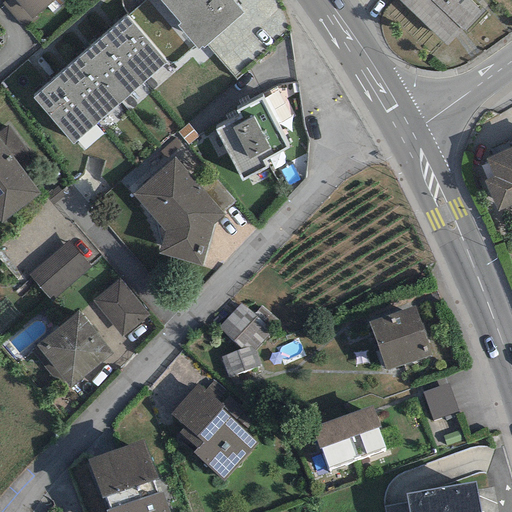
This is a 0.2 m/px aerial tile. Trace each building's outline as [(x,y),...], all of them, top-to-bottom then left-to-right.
[(14,0),(31,19),(52,0),(14,0)] [(203,48),(244,13),(232,0),(159,0),(180,24),(177,26),(198,50),(201,47),(203,48)] [(397,0),(447,47),(481,11),(469,0),(397,0)] [(104,38),(143,84),(168,63),(129,17),(104,38)] [(143,84),(104,38),(82,55),(122,101),(143,84)] [(122,101),(82,55),(58,77),(97,123),(122,101)] [(97,123),(58,77),(33,98),(72,144),(97,123)] [(214,130),(241,182),(269,167),(265,160),(290,147),(262,96),(234,111),(237,117),(214,130)] [(0,222),(2,225),(41,195),(19,168),(33,156),(8,124),(0,130),(0,222)] [(188,144),(198,136),(188,124),(178,132),(188,144)] [(159,152),(165,159),(181,146),(174,138),(159,152)] [(484,181),(497,212),(511,204),(511,146),(485,159),(493,177),(484,181)] [(174,157),(132,195),(164,231),(158,253),(201,266),(213,225),(224,215),(222,213),(202,189),(174,157)] [(202,189),(222,213),(235,202),(214,178),(202,189)] [(69,237),(30,270),(54,298),(93,264),(69,237)] [(119,279),(92,301),(121,337),(149,315),(119,279)] [(253,314),(240,304),(216,328),(240,350),(221,357),(228,378),(260,367),(255,350),(279,322),(261,306),(253,314)] [(414,306),(368,322),(385,371),(431,355),(414,306)] [(78,311),(36,346),(70,388),(113,353),(78,311)] [(231,396),(213,381),(203,392),(221,407),(231,396)] [(447,384),(422,393),(432,421),(457,412),(447,384)] [(196,385),(169,414),(183,427),(179,432),(196,449),(193,452),(223,480),(258,442),(221,407),(203,392),(196,385)] [(372,405),(311,427),(319,449),(320,448),(327,468),(385,447),(377,428),(380,427),(372,405)] [(167,511),(143,440),(87,459),(101,498),(105,497),(110,509),(105,511),(167,511)] [(481,511),(476,483),(406,496),(409,511),(481,511)] [(384,511),(404,511),(401,499),(382,503),(384,511)]
